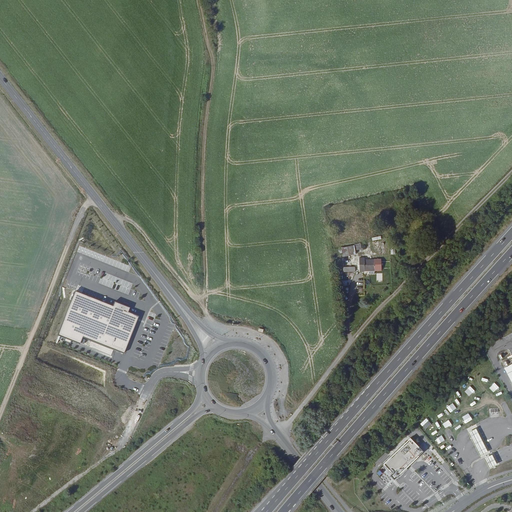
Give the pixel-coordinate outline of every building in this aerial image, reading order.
[(384,240),(372,243),(374,252),(380,251),(380,252),(387,251),(384,240)] [(356,254),(356,250),(361,249),(360,244),(343,247),(345,256),(356,254)] [(364,257),(359,257),(359,271),(368,271),(368,273),(374,273),(374,259),(364,259),(364,257)] [(75,289),(58,334),(81,342),(82,335),(124,351),(138,314),(114,304),(75,289)] [(488,452),(476,429),(469,432),(481,455),(488,452)] [(424,451),(411,438),(384,464),(393,473),(391,475),(395,480),(424,451)] [(497,463),(493,454),(485,458),(489,466),(497,463)]
